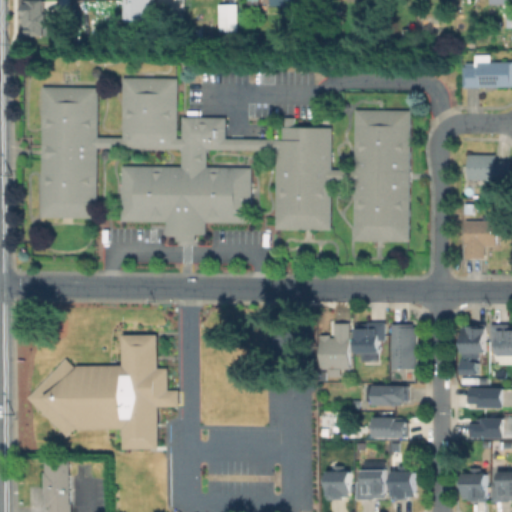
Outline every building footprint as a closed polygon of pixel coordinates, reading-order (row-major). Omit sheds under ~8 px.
[(24,35),(24,25),(22,25),(22,16),(23,16),(23,0),(44,0),(44,13),(50,13),(50,15),(53,15),(53,25),(46,25),(46,34),(24,35)] [(125,0),(125,20),(151,21),(151,0),(125,0)] [(297,0),(297,17),(286,17),(286,3),(273,3),(273,0),(259,0),(259,6),(250,6),(250,0),(297,0)] [(238,6),(237,30),(222,30),(222,6),(238,6)] [(439,17),(439,36),(421,36),(421,16),(439,17)] [(412,28),(412,39),(403,39),(403,28),(412,28)] [(492,54),(492,61),(511,60),(511,85),(466,86),(465,65),(467,65),(467,62),(476,62),(476,54),(492,54)] [(181,129),(185,129),(185,118),(227,119),(227,138),(284,138),(285,129),(334,129),(334,169),(357,169),(357,110),(412,111),(412,240),(356,240),(357,182),(333,182),(333,229),(278,229),(278,151),(209,150),(209,168),(253,168),(253,223),(208,222),(208,233),(198,233),(198,241),(183,241),(169,232),(169,221),(124,221),(125,166),(183,166),(183,149),(111,149),(111,137),(125,138),(125,79),(181,79),(181,129)] [(109,139),(109,150),(99,150),(99,217),(44,217),(45,88),(101,89),(100,136),(109,136),(109,139)] [(511,160),(511,177),(498,177),(498,179),(470,179),(471,154),(498,154),(497,160),(511,160)] [(476,204),(476,213),(467,213),(467,204),(476,204)] [(497,220),(498,245),(487,245),(487,257),(467,257),(466,244),(468,244),(467,220),(497,220)] [(387,324),(387,340),(380,340),(380,351),(360,351),(360,324),(387,324)] [(487,324),(487,352),(464,351),(464,328),(468,328),(468,324),(487,324)] [(352,326),(352,368),(324,368),(324,337),(335,337),(335,326),(352,326)] [(417,356),(417,367),(394,367),(394,326),(417,326),(417,356)] [(511,326),(511,354),(501,354),(501,344),(494,344),(494,326),(511,326)] [(160,334),(160,366),(170,366),(170,389),(180,389),(180,405),(159,405),(160,447),(124,447),(124,426),(79,427),(79,423),(68,434),(30,397),(67,359),(79,369),(78,365),(124,365),(124,334),(160,334)] [(492,377),(491,386),(479,386),(479,377),(492,377)] [(404,387),(404,404),(378,404),(379,387),(404,387)] [(511,389),(511,406),(475,406),(475,389),(511,389)] [(407,419),(407,436),(380,436),(380,419),(407,419)] [(506,419),(506,440),(473,440),(473,426),(483,426),(483,419),(506,419)] [(71,458),(71,503),(72,503),(72,511),(51,511),(51,506),(47,506),(47,492),(45,492),(45,471),(47,471),(47,458),(71,458)] [(346,466),(346,470),(354,471),(354,499),(329,499),(329,470),(335,470),(335,466),(346,466)] [(415,467),(415,494),(397,494),(397,471),(404,472),(404,467),(415,467)] [(386,471),(386,499),(361,499),(361,482),(367,482),(367,471),(386,471)] [(511,472),(511,501),(496,501),(496,486),(506,486),(506,472),(511,472)] [(487,474),(487,498),(468,498),(469,474),(487,474)]
